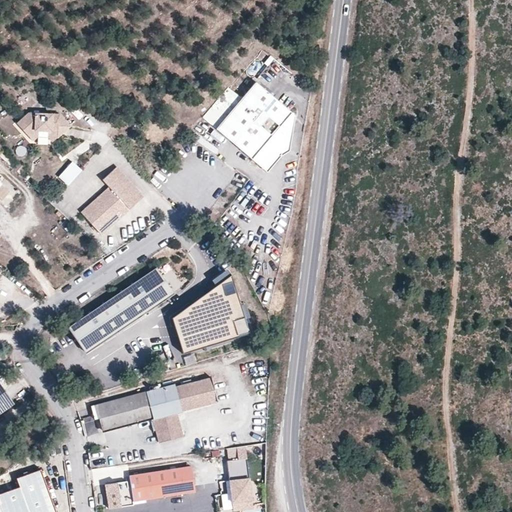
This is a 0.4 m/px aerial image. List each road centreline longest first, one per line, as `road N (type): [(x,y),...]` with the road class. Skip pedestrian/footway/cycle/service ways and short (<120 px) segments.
road 1 (secondary): [(344,0),(292,403),(297,511)]
road 2 (track): [(471,0),(443,390),(459,511)]
road 3 (residential): [(189,172),(195,193),(188,216),(27,334),(28,363),(71,422),(84,511)]
